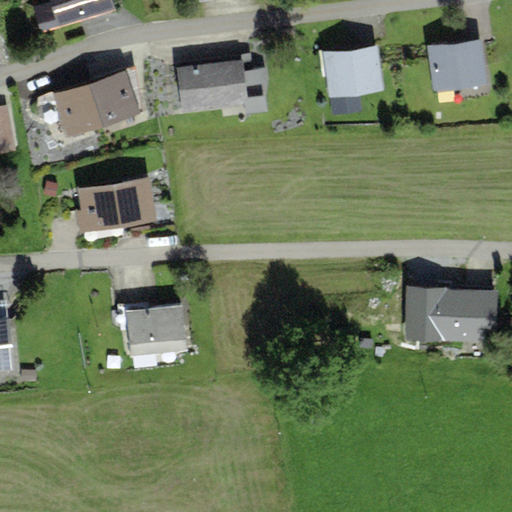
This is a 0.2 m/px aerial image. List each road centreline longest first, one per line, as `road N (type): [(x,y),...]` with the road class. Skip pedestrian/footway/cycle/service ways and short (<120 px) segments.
road 1 (residential): [(511,251),(0,262)]
road 2 (residential): [(0,72),(130,39),(422,0)]
